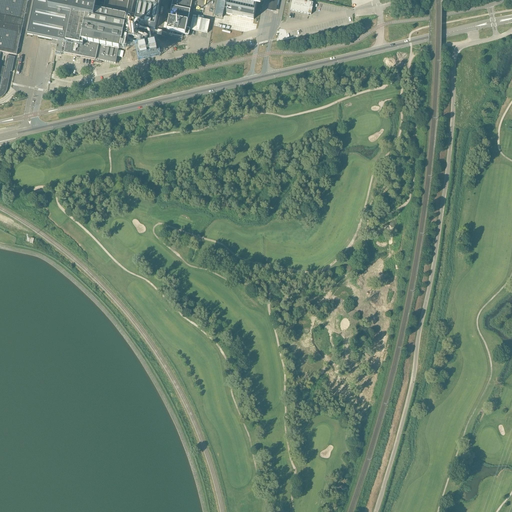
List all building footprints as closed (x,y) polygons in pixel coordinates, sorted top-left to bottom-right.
[(0,0),(0,51),(1,52),(17,55),(27,0),(0,0)] [(81,42),(89,4),(91,4),(90,10),(93,11),(95,0),(103,0),(101,12),(105,13),(107,0),(34,0),(27,35),(59,41),(66,43),(81,46),(81,42)] [(107,0),(105,13),(101,12),(103,0),(95,0),(93,11),(90,10),(91,4),(89,4),(81,42),(119,50),(120,50),(120,49),(127,18),(125,18),(128,0),(107,0)] [(155,29),(161,0),(139,0),(135,24),(141,25),(141,26),(155,29)] [(190,30),(190,29),(186,28),(192,0),(172,0),(167,31),(189,35),(190,30)] [(218,0),(214,16),(222,18),(225,2),(218,0)] [(229,0),(226,14),(254,20),(257,0),(229,0)] [(292,0),(290,10),(311,15),(313,3),(299,0),(292,0)] [(190,29),(190,30),(207,33),(210,21),(192,17),(190,29)] [(347,24),(292,38),(294,44),(348,30),(347,24)] [(78,56),(81,46),(66,43),(59,41),(57,52),(56,52),(56,54),(61,55),(61,53),(78,56)] [(116,64),(119,50),(81,42),(81,46),(78,56),(96,60),(96,63),(101,64),(101,61),(116,64)] [(0,98),(2,98),(3,97),(4,96),(5,95),(5,94),(6,93),(7,92),(7,90),(7,89),(10,75),(10,71),(12,72),(15,57),(7,56),(5,67),(0,66),(0,53),(1,53),(1,52),(0,51),(0,98)] [(155,51),(140,54),(141,59),(156,56),(155,51)]
